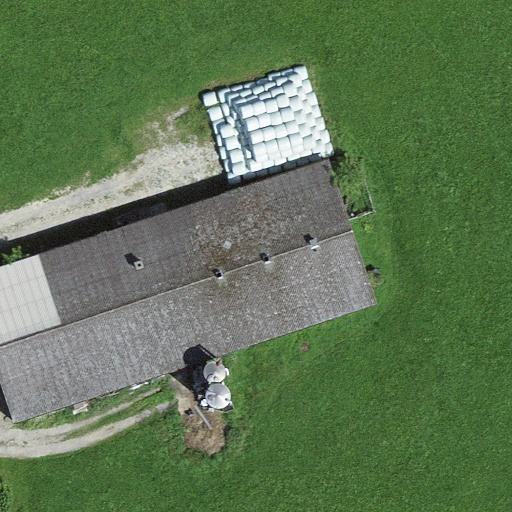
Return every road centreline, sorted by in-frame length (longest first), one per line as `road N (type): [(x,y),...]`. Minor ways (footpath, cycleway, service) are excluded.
road 1 (track): [(180,405),(110,440),(0,453)]
road 2 (track): [(155,183),(0,230)]
